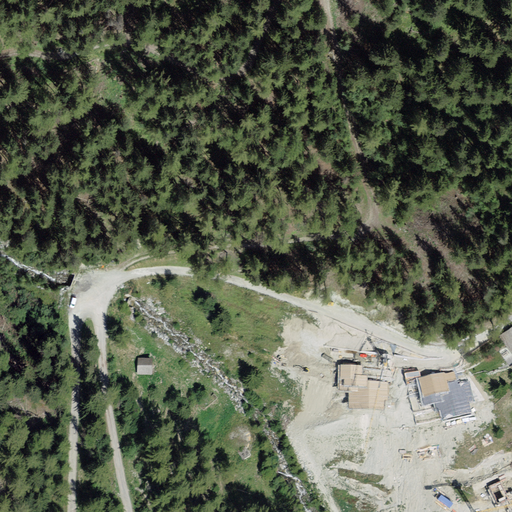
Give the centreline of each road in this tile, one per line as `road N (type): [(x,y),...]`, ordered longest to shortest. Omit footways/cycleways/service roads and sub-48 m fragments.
road 1 (residential): [(511,319),(465,348),(437,353),(248,284),(163,269),(108,277),(88,307)]
road 2 (track): [(128,511),(100,325),(88,307),(75,326),(71,511)]
